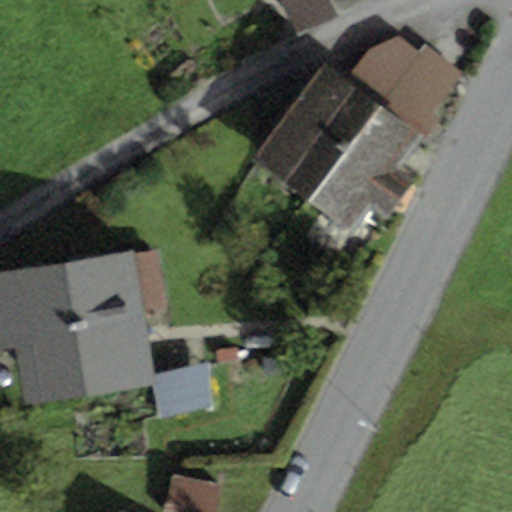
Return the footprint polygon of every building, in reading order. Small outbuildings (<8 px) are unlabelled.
[(290,0),(303,24),(349,0),(290,0)] [(349,80),(381,105),(382,106),(417,60),(394,42),(371,52),(349,80)] [(382,106),(416,130),(426,137),(438,120),(429,114),(460,74),(426,48),(417,60),(382,106)] [(263,154),(316,193),(381,105),(349,80),(341,74),(338,78),(325,67),(263,154)] [(382,106),(381,105),(316,193),(351,219),(366,198),(387,213),(409,183),(389,168),(416,130),(382,106)] [(134,257),(133,250),(69,260),(87,378),(136,370),(128,318),(143,316),(142,305),(162,302),(154,253),(134,257)] [(87,378),(69,260),(0,273),(0,339),(30,335),(38,385),(87,378)] [(206,368),(156,380),(162,414),(209,403),(206,368)] [(173,479),(168,511),(217,511),(221,486),(173,479)]
